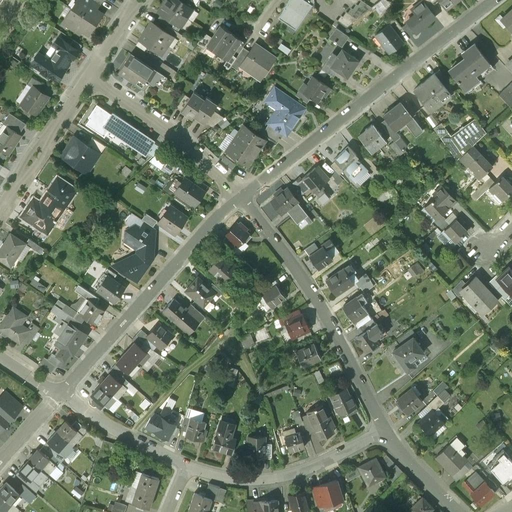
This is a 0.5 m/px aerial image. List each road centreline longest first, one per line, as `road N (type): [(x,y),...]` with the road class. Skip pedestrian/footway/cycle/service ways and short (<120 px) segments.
road 1 (residential): [(495,0),(241,199)]
road 2 (residential): [(383,431),(326,317),(241,199)]
road 3 (residential): [(241,199),(60,394)]
road 4 (residential): [(185,467),(270,479),(383,431)]
road 5 (residential): [(241,199),(164,128),(88,76)]
road 6 (residential): [(88,76),(0,208)]
road 7 (residential): [(60,394),(185,467)]
